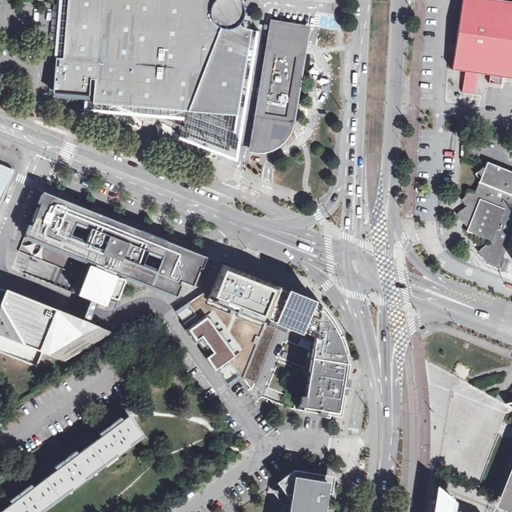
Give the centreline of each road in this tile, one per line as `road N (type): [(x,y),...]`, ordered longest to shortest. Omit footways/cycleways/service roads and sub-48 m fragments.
road 1 (unclassified): [(0,277),(98,316),(156,300),(267,452)]
road 2 (secondary): [(292,228),(45,134)]
road 3 (secondary): [(36,148),(251,234)]
road 4 (unknown): [(216,383),(237,359),(256,311),(249,299),(222,289),(203,303),(205,324),(224,349)]
road 5 (unknown): [(235,410),(263,384),(304,394),(317,386),(321,359),(282,339),(292,312)]
road 6 (secondary): [(389,460),(405,337),(426,316),(448,313)]
road 7 (secondary): [(359,0),(349,171)]
road 8 (residential): [(0,444),(143,357)]
road 9 (secondary): [(392,164),(401,0)]
road 10 (secondary): [(363,354),(374,440),(370,511)]
road 11 (secondary): [(284,250),(323,277),(350,315),(363,354)]
road 12 (unknown): [(0,255),(75,282),(87,276),(99,248)]
